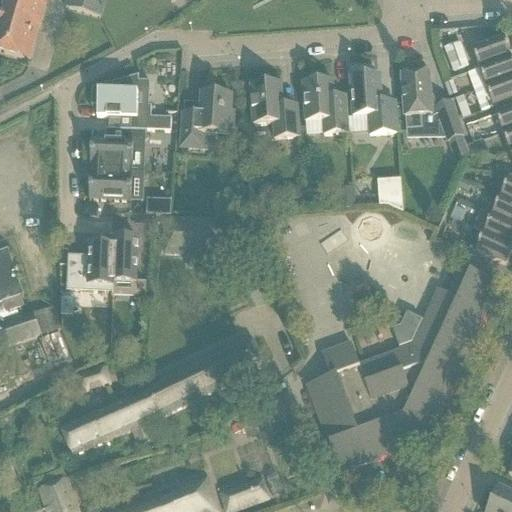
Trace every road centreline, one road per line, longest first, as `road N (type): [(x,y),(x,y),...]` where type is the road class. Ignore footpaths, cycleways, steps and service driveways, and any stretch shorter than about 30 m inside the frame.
road 1 (residential): [(394,8),(383,37),(206,51),(158,37),(64,92),(65,228),(108,229)]
road 2 (residential): [(449,511),(511,375)]
